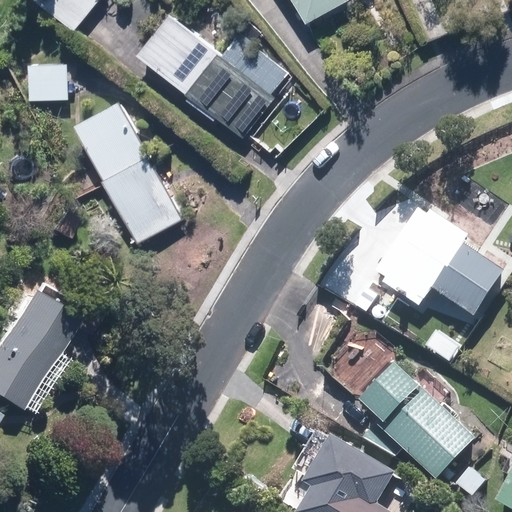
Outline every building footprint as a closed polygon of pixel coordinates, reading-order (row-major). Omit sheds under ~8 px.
[(39,0),(76,29),(98,0),(39,0)] [(157,0),(135,0),(130,7),(144,18),(157,0)] [(292,0),(305,21),(342,0),(292,0)] [(168,15),(137,54),(242,136),(273,97),(168,15)] [(69,64),(28,64),(28,102),(69,102),(69,64)] [(118,99),(72,124),(138,241),(184,216),(118,99)] [(465,234),(428,211),(382,283),(451,327),(462,310),(472,316),(502,268),(460,241),(465,234)] [(380,234),(364,222),(340,254),(356,266),(380,234)] [(0,396),(21,408),(72,317),(25,291),(0,335),(0,396)] [(461,343),(437,327),(424,348),(448,363),(461,343)] [(390,364),(356,402),(379,421),(365,436),(394,456),(400,449),(433,479),(471,437),(390,364)] [(310,486),(294,511),(388,511),(374,504),(392,474),(330,437),(303,482),(310,486)] [(485,481),(464,463),(449,481),(470,499),(485,481)] [(511,507),(511,467),(495,498),(511,507)]
